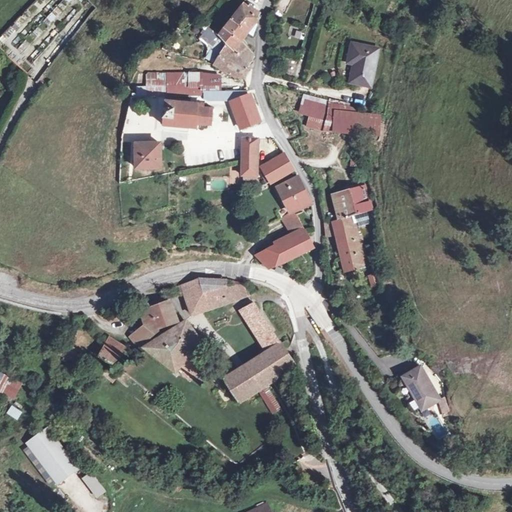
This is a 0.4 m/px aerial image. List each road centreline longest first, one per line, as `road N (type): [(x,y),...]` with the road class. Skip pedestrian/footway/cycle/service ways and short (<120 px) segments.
road 1 (tertiary): [(0,290),(61,304),(220,267),(307,294)]
road 2 (residential): [(307,294),(321,265),(318,202),(260,94),(265,11)]
road 3 (tertiary): [(307,294),(393,437),(414,457),(467,482),(511,484)]
road 4 (unclassified): [(299,311),(318,339),(349,439),(399,511)]
road 5 (residential): [(299,311),(328,446),(352,511)]
